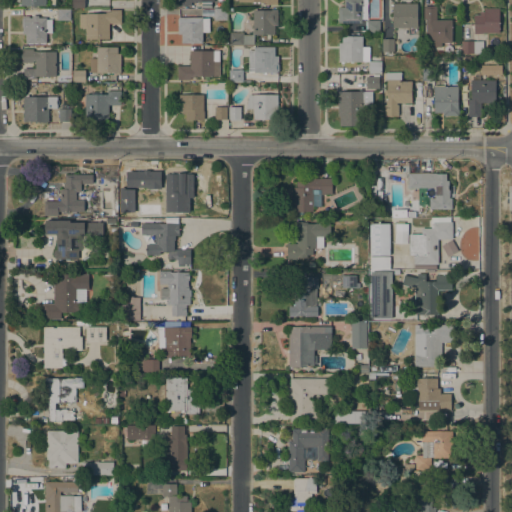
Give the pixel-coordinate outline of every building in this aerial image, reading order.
[(71,7),(71,0),(84,0),(84,8),(71,7)] [(176,0),(213,0),(213,8),(176,8),(176,0)] [(337,23),(337,7),(344,7),(344,0),(362,0),(362,5),(361,5),(361,23),(337,23)] [(366,15),(373,15),(373,19),(380,19),(379,0),(377,0),(366,0),(366,15)] [(417,3),(417,28),(392,27),(392,3),(417,3)] [(451,42),(441,42),(441,47),(425,47),(425,19),(423,19),(423,6),(436,6),(436,19),(451,19),(451,42)] [(499,8),(499,33),(482,33),(482,34),(473,34),(473,14),(479,14),(479,11),(483,11),(483,8),(499,8)] [(70,9),(70,20),(56,20),(56,9),(70,9)] [(213,9),(226,9),(227,20),(213,20),(213,9)] [(252,35),(252,10),(270,10),(270,9),(277,9),(277,25),(274,25),(274,34),(253,34),(253,44),(229,44),(229,32),(242,32),(242,35),(245,35),(252,35)] [(108,39),(85,39),(85,28),(78,28),(78,14),(84,14),(84,13),(105,13),(105,12),(108,12),(108,10),(120,10),(120,23),(108,23),(108,39)] [(25,43),(25,34),(22,34),(22,26),(21,26),(21,19),(21,17),(22,17),(22,16),(28,16),(28,17),(31,17),(31,15),(38,15),(38,17),(45,17),(45,19),(51,19),(51,33),(46,33),(46,43),(25,43)] [(181,43),(181,34),(177,34),(177,19),(178,19),(178,17),(202,17),(202,18),(208,18),(208,32),(202,32),(202,43),(181,43)] [(379,20),(379,32),(366,32),(366,20),(379,20)] [(341,36),(362,36),(362,47),(369,47),(369,61),(381,61),(381,73),(368,73),(368,61),(352,61),(352,62),(349,63),(349,61),(348,61),(348,62),(345,62),(345,61),(343,61),(343,63),(340,63),(340,61),(338,61),(338,42),(341,42),(341,36)] [(394,39),(393,51),(382,51),(382,38),(394,39)] [(461,41),(482,41),(482,53),(461,53),(461,41)] [(89,58),(96,58),(96,47),(117,47),(117,53),(120,53),(120,73),(118,73),(118,75),(115,75),(115,73),(96,73),(96,72),(89,72),(89,58)] [(253,47),(274,47),(274,56),(277,56),(277,64),(278,64),(278,71),(277,71),(277,72),(275,72),(275,74),(272,74),(272,72),(265,72),(265,74),(263,74),(263,72),(253,72),(253,70),(247,70),(247,50),(253,50),(253,47)] [(55,76),(35,76),(35,79),(23,79),(23,68),(34,68),(35,61),(33,61),(33,62),(21,62),(21,49),(32,49),(32,51),(36,51),(55,51),(55,76)] [(213,50),(213,61),(219,61),(219,76),(193,76),(193,77),(189,77),(189,80),(177,80),(177,66),(189,66),(189,50),(213,50)] [(478,75),(500,75),(500,65),(479,64),(478,75)] [(422,67),(434,67),(434,81),(422,81),(422,67)] [(85,70),(85,81),(72,81),(72,70),(85,70)] [(242,70),(242,82),(228,82),(229,70),(242,70)] [(401,72),(401,81),(411,81),(411,103),(396,103),(396,104),(398,104),(398,116),(393,116),(393,117),(389,117),(389,116),(384,116),(384,105),(385,105),(385,100),(386,100),(386,95),(383,95),(383,90),(386,90),(386,80),(386,72),(401,72)] [(495,103),(479,103),(479,116),(469,116),(467,116),(467,99),(470,99),(470,80),(472,80),(472,74),(484,74),(484,80),(495,80),(495,103)] [(372,76),(372,75),(379,75),(379,89),(366,89),(366,76),(372,76)] [(457,86),(457,109),(458,109),(458,116),(442,116),(442,113),(433,113),(433,86),(457,86)] [(120,105),(108,105),(108,120),(85,120),(85,105),(86,105),(86,94),(107,94),(107,90),(120,90),(120,105)] [(372,91),(372,106),(363,106),(363,126),(337,126),(337,91),(372,91)] [(203,94),(203,111),(204,111),(203,120),(185,120),(185,114),(182,114),(182,110),(178,109),(178,94),(203,94)] [(277,94),(277,119),(253,119),(253,109),(245,109),(247,94),(277,94)] [(23,96),(56,96),(56,104),(46,104),(46,121),(45,121),(45,123),(41,122),(41,121),(40,121),(40,123),(38,123),(38,121),(37,121),(37,123),(34,123),(34,121),(31,121),(31,123),(27,123),(27,121),(23,121),(23,96)] [(214,107),(226,106),(226,119),(214,119),(214,107)] [(228,107),(240,107),(240,119),(228,119),(228,107)] [(58,108),(69,108),(69,122),(58,122),(58,108)] [(123,185),(123,172),(132,172),(132,171),(153,171),(153,185),(123,185)] [(407,173),(435,173),(435,174),(445,174),(445,181),(448,181),(448,190),(449,190),(448,198),(451,198),(451,209),(429,209),(429,198),(434,198),(434,192),(433,192),(433,189),(427,189),(427,188),(407,188),(407,173)] [(43,215),(43,201),(60,201),(60,189),(63,189),(63,182),(64,182),(64,174),(72,174),(76,174),(92,174),(92,184),(80,184),(80,200),(83,200),(83,211),(70,212),(70,210),(62,210),(62,211),(57,211),(57,215),(43,215)] [(190,178),(189,209),(164,209),(164,191),(160,191),(160,178),(190,178)] [(331,194),(320,194),(320,206),(312,207),(312,211),(287,212),(287,202),(291,202),(291,197),(292,197),(292,188),(298,188),(298,181),(308,181),(308,178),(331,178),(331,194)] [(437,264),(413,264),(413,255),(408,255),(408,234),(421,234),(421,228),(430,228),(430,225),(432,225),(432,224),(430,224),(430,218),(450,218),(450,222),(452,222),(452,239),(451,239),(437,239),(437,264)] [(53,256),(52,252),(54,250),(55,250),(55,234),(45,234),(45,220),(69,220),(69,222),(102,222),(102,236),(92,236),(92,250),(87,255),(89,257),(83,260),(82,258),(80,259),(81,250),(78,250),(78,259),(69,259),(69,261),(65,260),(65,259),(56,259),(53,256)] [(323,248),(312,248),(312,255),(307,255),(307,258),(297,258),(297,260),(286,260),(286,243),(296,243),(296,236),(291,236),(291,221),(306,221),(306,223),(315,223),(315,221),(330,221),(330,236),(323,236),(323,248)] [(159,223),(178,223),(178,235),(174,235),(174,239),(174,249),(190,249),(190,264),(184,264),(184,266),(177,266),(177,259),(167,259),(167,251),(160,252),(160,257),(146,257),(145,244),(154,244),(154,235),(141,235),(141,223),(159,223)] [(369,223),(389,223),(389,229),(392,229),(392,237),(389,237),(389,249),(396,248),(396,255),(370,255),(369,223)] [(395,223),(408,224),(407,243),(394,243),(395,223)] [(117,226),(117,235),(108,235),(108,226),(117,226)] [(451,239),(457,250),(448,256),(441,245),(451,239)] [(389,257),(389,269),(370,269),(370,257),(389,257)] [(159,271),(170,271),(170,272),(188,272),(188,280),(187,280),(187,288),(188,288),(188,289),(190,289),(190,296),(189,296),(189,304),(186,304),(186,316),(171,316),(171,304),(167,304),(167,299),(160,299),(160,288),(167,288),(167,283),(159,283),(159,271)] [(370,272),(391,271),(391,318),(370,318),(370,272)] [(53,275),(88,274),(88,290),(76,290),(76,301),(81,301),(81,311),(74,311),(74,312),(60,312),(60,319),(46,319),(42,319),(42,303),(53,303),(53,275)] [(417,274),(425,274),(425,281),(435,281),(435,275),(451,275),(451,289),(437,290),(437,314),(413,315),(413,288),(401,285),(404,274),(417,278),(417,274)] [(341,288),(341,275),(356,275),(356,283),(359,283),(359,288),(341,288)] [(304,316),(295,316),(288,316),(288,306),(290,306),(290,285),(289,285),(289,276),(317,277),(317,287),(315,287),(315,306),(317,306),(317,316),(304,316)] [(139,320),(124,320),(124,297),(139,297),(139,320)] [(365,348),(350,348),(350,322),(365,322),(365,337),(365,348)] [(414,334),(412,334),(412,325),(452,325),(452,342),(441,342),(441,367),(414,367),(414,334)] [(105,326),(105,341),(85,341),(85,326),(105,326)] [(288,327),(330,326),(331,350),(314,350),(314,348),(308,348),(308,354),(313,354),(313,365),(307,365),(307,367),(288,367),(288,327)] [(43,327),(79,327),(79,336),(81,336),(81,350),(70,350),(70,348),(61,348),(61,358),(65,358),(65,366),(62,366),(62,368),(43,368),(43,327)] [(191,327),(191,338),(189,338),(189,356),(170,356),(170,357),(162,357),(162,349),(158,349),(158,337),(156,327),(191,327)] [(158,372),(142,372),(142,360),(145,360),(145,359),(158,359),(158,372)] [(411,377),(421,377),(421,374),(432,374),(432,378),(437,378),(437,388),(440,388),(440,393),(450,393),(450,410),(438,410),(421,410),(418,410),(418,400),(411,400),(411,377)] [(165,375),(191,375),(191,398),(199,399),(199,414),(183,413),(183,410),(165,410),(165,375)] [(73,421),(48,421),(48,388),(45,388),(45,377),(49,377),(49,378),(73,378),(73,377),(83,377),(83,387),(76,387),(76,402),(62,402),(62,409),(73,409),(74,411),(74,415),(73,415),(73,416),(75,416),(74,419),(73,421)] [(328,378),(328,394),(313,394),(313,401),(314,401),(314,411),(317,411),(317,422),(290,422),(290,402),(287,402),(287,386),(290,386),(290,378),(328,378)] [(364,411),(364,423),(334,423),(334,411),(364,411)] [(155,439),(152,439),(152,446),(141,446),(141,439),(135,439),(135,425),(155,425),(155,439)] [(162,470),(162,459),(166,459),(166,435),(170,435),(170,425),(184,425),(184,434),(186,434),(186,442),(186,460),(186,470),(162,470)] [(327,429),(327,460),(316,460),(303,460),(303,472),(288,472),(288,440),(291,440),(291,429),(306,429),(306,431),(316,431),(316,429),(327,429)] [(48,468),(48,459),(46,459),(46,430),(78,430),(77,463),(65,463),(65,468),(48,468)] [(452,457),(430,457),(430,469),(415,469),(415,455),(422,455),(422,431),(452,430),(452,457)] [(113,462),(113,475),(81,475),(81,462),(113,462)] [(403,474),(390,475),(390,468),(403,467),(403,474)] [(311,511),(287,511),(287,497),(293,497),(293,479),(294,479),(294,478),(308,478),(308,477),(311,477),(311,478),(316,478),(316,493),(311,493),(311,511)] [(77,481),(77,493),(62,493),(62,491),(60,491),(60,495),(73,495),(73,496),(80,496),(80,511),(66,511),(44,511),(44,481),(77,481)] [(162,483),(176,483),(176,495),(186,495),(186,501),(190,501),(190,511),(168,511),(168,496),(162,496),(162,483)] [(435,483),(435,492),(433,492),(433,495),(431,495),(431,507),(435,507),(435,511),(421,511),(420,511),(420,509),(411,509),(411,483),(435,483)] [(353,504),(352,493),(362,493),(362,504),(353,504)]
